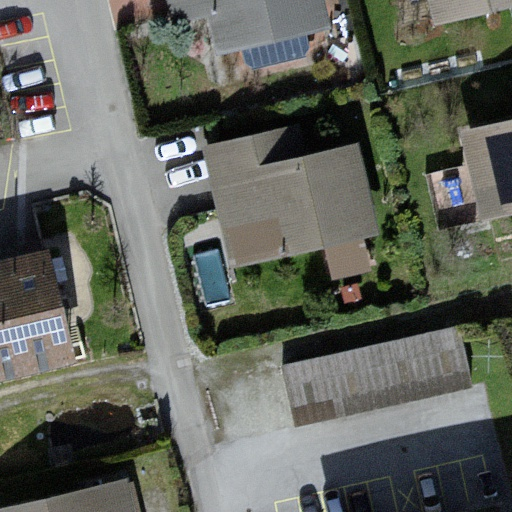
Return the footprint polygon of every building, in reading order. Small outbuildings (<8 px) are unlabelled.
[(167,0),(174,29),(209,24),(218,63),(338,39),(326,0),(167,0)] [(511,0),(430,0),(440,30),(511,14),(511,0)] [(511,120),(469,130),(488,218),(511,212),(511,120)] [(294,133),(203,152),(231,270),(382,244),(361,146),(300,162),(294,133)] [(0,388),(83,368),(53,259),(0,271),(0,388)] [(456,330),(285,370),(297,422),(468,382),(456,330)] [(131,511),(128,483),(0,510),(0,511),(131,511)]
